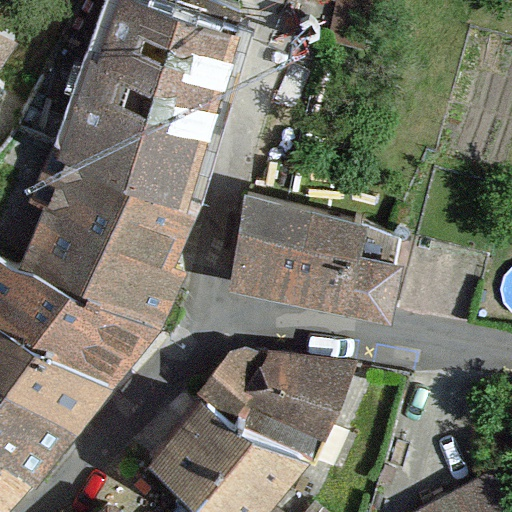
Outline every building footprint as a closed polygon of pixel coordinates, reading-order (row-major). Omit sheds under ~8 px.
[(259,35),(136,0),(133,0),(79,165),(212,216),(259,35)] [(0,13),(0,116),(53,49),(0,13)] [(212,216),(79,165),(40,267),(173,318),(212,216)] [(245,285),(419,324),(439,236),(264,197),(245,285)] [(173,318),(9,263),(0,280),(0,323),(131,389),(173,318)] [(131,389),(0,323),(0,445),(56,483),(131,389)] [(373,375),(243,358),(232,402),(367,419),(373,375)] [(309,511),(336,474),(217,417),(167,475),(212,511),(309,511)] [(0,511),(29,511),(56,483),(0,445),(0,511)] [(507,511),(493,487),(450,511),(507,511)]
